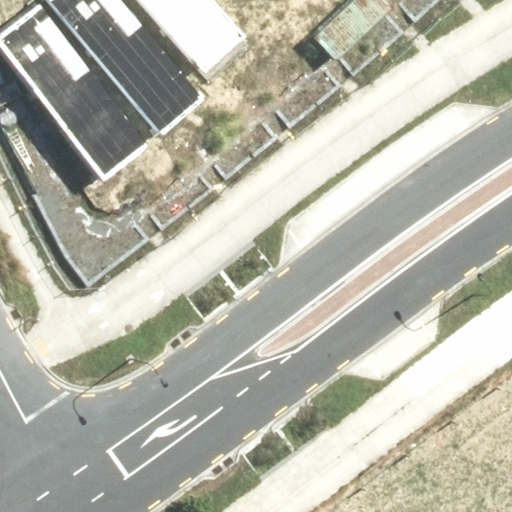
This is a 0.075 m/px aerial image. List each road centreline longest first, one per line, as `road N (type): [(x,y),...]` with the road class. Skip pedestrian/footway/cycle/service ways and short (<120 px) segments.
road 1 (residential): [(49,462),(511,130)]
road 2 (residential): [(511,221),(113,511)]
